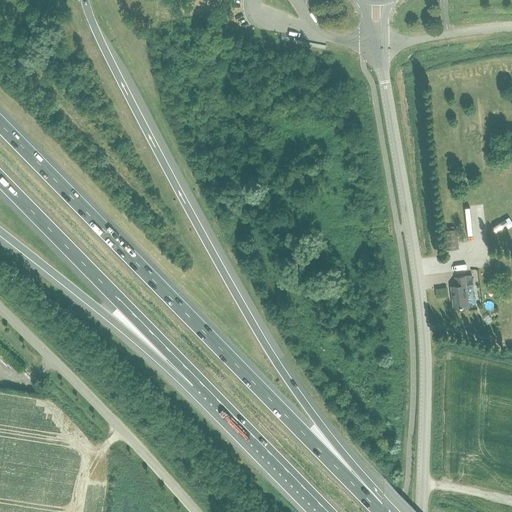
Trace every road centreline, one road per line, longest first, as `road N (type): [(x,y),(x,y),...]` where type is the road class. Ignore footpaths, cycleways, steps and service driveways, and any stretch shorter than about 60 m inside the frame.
road 1 (motorway): [(380,511),(252,322),(83,0)]
road 2 (motorway): [(379,511),(0,123)]
road 3 (tertiary): [(421,511),(420,297),(378,44)]
road 4 (motorway): [(0,178),(197,380)]
road 5 (unclassified): [(194,511),(0,308)]
road 6 (motorway): [(0,230),(197,380)]
road 7 (motorway): [(197,380),(327,511)]
